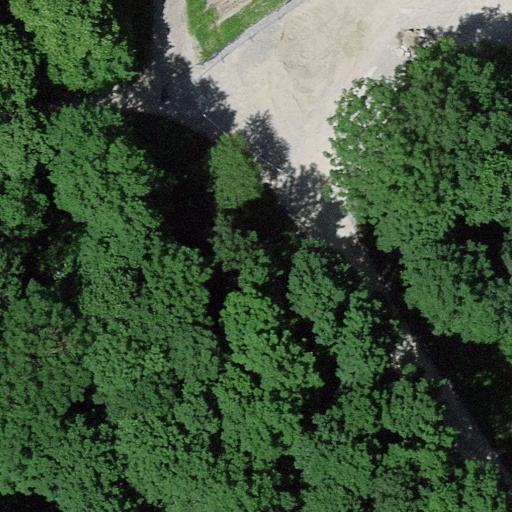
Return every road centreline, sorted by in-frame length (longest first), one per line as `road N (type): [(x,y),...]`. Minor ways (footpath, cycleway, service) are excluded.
road 1 (track): [(511,503),(291,173)]
road 2 (track): [(511,52),(362,161),(291,173)]
road 3 (track): [(176,97),(0,124)]
road 4 (track): [(291,173),(176,97)]
